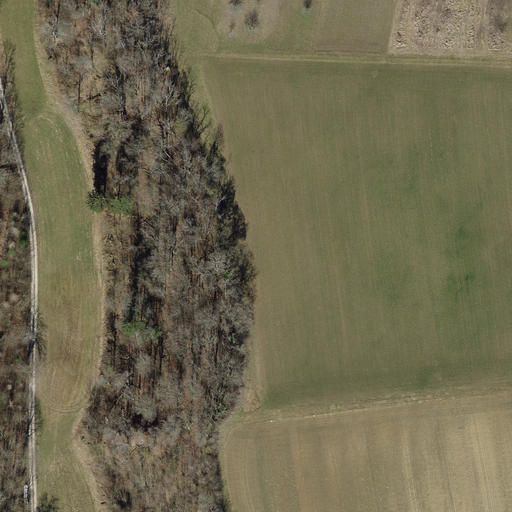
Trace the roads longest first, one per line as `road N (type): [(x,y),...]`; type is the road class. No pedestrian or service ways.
road 1 (track): [(0,42),(28,194),(38,511)]
road 2 (track): [(200,53),(511,61)]
road 3 (track): [(511,386),(212,420)]
